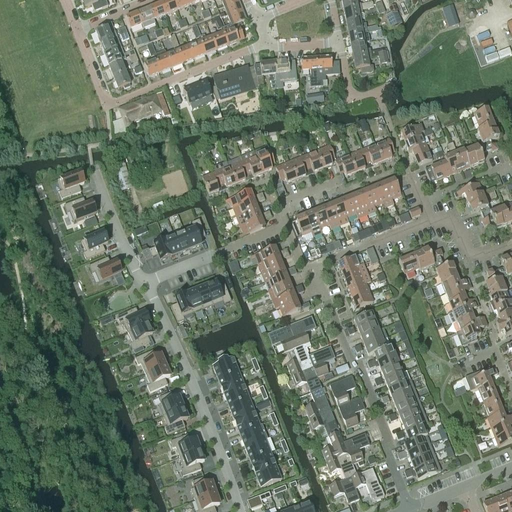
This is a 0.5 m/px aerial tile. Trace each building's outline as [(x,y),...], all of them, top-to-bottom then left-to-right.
[(81,0),(85,9),(91,7),(94,13),(107,8),(104,0),(81,0)] [(161,5),(166,17),(177,12),(173,0),(161,5)] [(173,0),(177,12),(189,7),(185,0),(173,0)] [(340,0),(343,12),(361,8),(361,11),(362,11),(367,10),(366,4),(361,5),(360,4),(356,5),(355,0),(340,0)] [(223,8),(225,13),(227,18),(241,12),(237,2),(223,8)] [(385,13),(381,3),(375,6),(379,16),(385,13)] [(149,10),(154,21),(166,17),(161,5),(149,10)] [(458,26),(452,7),(442,11),(448,29),(458,26)] [(343,12),(345,23),(359,21),(358,15),(362,14),(362,11),(361,11),(361,8),(343,12)] [(137,14),(144,30),(155,25),(153,21),(154,21),(149,10),(137,14)] [(241,27),(240,24),(245,22),(241,12),(227,18),(230,26),(231,28),(233,27),(235,30),(238,29),(241,27)] [(130,30),(142,26),(143,30),(144,30),(137,14),(126,19),(130,30)] [(392,14),(385,17),(390,30),(400,26),(395,14),(392,14)] [(213,21),(216,27),(218,32),(220,31),(223,30),(222,29),(218,19),(213,21)] [(345,23),(348,35),(365,32),(366,35),(367,35),(372,34),(371,28),(370,29),(369,25),(360,26),(359,21),(345,23)] [(222,35),(227,48),(243,41),(238,29),(235,30),(233,27),(231,28),(230,26),(222,29),(223,30),(220,31),(222,35)] [(95,34),(99,45),(111,40),(107,29),(95,34)] [(118,32),(120,37),(127,35),(124,29),(118,32)] [(469,38),(481,68),(500,61),(488,31),(469,38)] [(348,35),(350,47),(364,45),(363,39),(368,38),(367,35),(366,35),(365,32),(348,35)] [(199,44),(205,57),(216,52),(210,39),(205,41),(203,36),(200,37),(198,34),(193,36),(195,41),(198,40),(199,44)] [(122,43),(129,40),(127,35),(120,37),(122,43)] [(210,39),(216,52),(227,48),(222,35),(210,39)] [(99,45),(104,56),(116,51),(111,40),(99,45)] [(188,48),(193,61),(205,57),(199,44),(188,48)] [(350,47),(352,60),(370,56),(371,59),(377,58),(376,52),(366,54),(364,45),(350,47)] [(177,53),(182,66),(193,61),(188,48),(177,53)] [(104,56),(108,67),(120,62),(121,63),(126,61),(123,56),(118,58),(116,51),(104,56)] [(381,51),(376,52),(377,58),(378,57),(380,66),(387,64),(385,53),(382,54),(381,51)] [(166,57),(171,70),(182,66),(177,53),(166,57)] [(372,62),(371,59),(370,56),(352,60),(355,72),(360,71),(361,76),(373,73),(372,68),(369,68),(368,63),(372,62)] [(133,71),(140,68),(135,57),(128,59),(131,66),(133,71)] [(155,61),(160,74),(171,70),(166,57),(155,61)] [(330,58),(315,59),(318,88),(322,88),(322,83),(325,83),(325,78),(339,76),(338,63),(331,64),(330,58)] [(315,59),(300,60),(301,73),(310,72),(310,78),(308,78),(309,89),(318,88),(315,59)] [(143,66),(148,79),(160,74),(155,61),(143,66)] [(108,67),(112,78),(125,74),(121,63),(120,62),(108,67)] [(287,62),(274,64),(277,91),(282,90),(281,84),(296,83),(294,63),(288,64),(287,62)] [(260,66),(254,67),(255,79),(261,78),(268,77),(269,83),(270,83),(271,92),(277,91),(274,64),(260,66)] [(135,77),(142,74),(140,68),(133,71),(135,77)] [(222,101),(254,91),(247,69),(215,79),(222,101)] [(129,84),(125,74),(112,78),(117,89),(122,87),(124,90),(129,87),(128,85),(129,84)] [(205,83),(182,92),(188,107),(190,106),(210,98),(211,98),(205,83)] [(322,95),(310,98),(311,106),(324,104),(322,95)] [(120,110),(123,119),(111,124),(113,138),(127,135),(126,130),(134,126),(132,122),(140,119),(140,121),(161,113),(164,119),(169,117),(162,96),(157,97),(157,96),(120,110)] [(482,145),(464,153),(463,153),(470,169),(483,164),(480,155),(490,151),(491,154),(491,153),(492,154),(497,152),(495,146),(493,147),(491,143),(499,139),(487,110),(473,116),(479,131),(477,132),(482,145)] [(400,135),(404,144),(422,137),(421,135),(418,127),(400,135)] [(422,137),(404,144),(408,154),(412,152),(426,147),(423,140),(428,138),(425,133),(421,135),(422,137)] [(375,146),(382,163),(391,160),(390,156),(394,154),(389,141),(375,146)] [(361,152),(367,165),(371,163),(372,167),(382,163),(375,146),(361,152)] [(254,152),(263,175),(272,171),(270,167),(275,165),(270,152),(269,152),(267,147),(254,152)] [(315,153),(323,170),(332,166),(330,162),(334,160),(329,147),(315,153)] [(412,152),(418,167),(432,162),(426,147),(412,152)] [(445,163),(451,177),(460,173),(453,155),(457,154),(455,149),(449,152),(451,156),(444,159),(445,163)] [(453,155),(460,173),(470,169),(463,153),(464,153),(463,151),(457,154),(453,155)] [(248,176),(247,176),(249,180),(253,178),(253,179),(263,175),(254,152),(240,158),(242,163),(243,163),(248,176)] [(348,157),(355,174),(365,170),(363,166),(367,165),(361,152),(348,157)] [(440,152),(435,154),(436,154),(435,154),(437,160),(443,158),(441,152),(440,152)] [(303,158),(308,171),(312,170),(314,174),(323,170),(315,153),(303,158)] [(346,178),(355,174),(348,157),(334,163),(340,176),(344,174),(346,178)] [(122,158),(111,161),(121,193),(132,189),(122,158)] [(289,164),(296,181),(305,177),(304,173),(308,171),(303,158),(289,164)] [(216,174),(221,186),(225,185),(227,189),(237,185),(230,168),(229,169),(226,162),(213,168),(215,174),(216,174)] [(230,168),(237,185),(246,182),(244,177),(247,176),(248,176),(243,163),(242,163),(230,168)] [(424,171),(430,185),(451,177),(445,163),(424,171)] [(287,185),(296,181),(289,164),(276,169),(281,182),(286,180),(287,185)] [(78,188),(85,185),(80,173),(58,182),(62,193),(59,194),(61,201),(81,194),(78,188)] [(217,188),(221,186),(216,174),(215,174),(203,179),(210,197),(219,193),(217,188)] [(385,184),(392,201),(401,197),(394,180),(385,184)] [(383,205),(382,205),(384,210),(393,206),(391,201),(392,201),(385,184),(376,187),(383,205)] [(464,196),(471,215),(480,212),(484,222),(481,223),(482,223),(481,224),(483,229),(489,227),(488,224),(492,222),(496,230),(511,223),(511,204),(490,214),(478,185),(453,195),(455,200),(464,196)] [(367,191),(374,208),(382,205),(383,205),(376,187),(367,191)] [(358,194),(367,217),(376,213),(374,208),(367,191),(358,194)] [(230,203),(233,210),(254,202),(250,192),(225,202),(226,204),(230,203)] [(356,215),(355,216),(357,221),(367,217),(358,194),(349,198),(356,215)] [(340,202),(347,219),(355,216),(356,215),(349,198),(340,202)] [(91,204),(85,206),(83,200),(64,207),(66,213),(69,212),(73,224),(96,216),(91,204)] [(233,221),(236,219),(257,210),(254,202),(233,210),(236,217),(232,219),(233,220),(233,221)] [(331,205),(340,228),(348,224),(346,219),(347,219),(340,202),(331,205)] [(329,226),(328,226),(330,231),(340,228),(331,205),(322,209),(329,226)] [(313,212),(320,229),(328,226),(329,226),(322,209),(313,212)] [(409,213),(412,220),(421,216),(418,209),(409,213)] [(236,229),(240,228),(261,219),(257,210),(236,219),(239,226),(236,227),(236,229)] [(311,233),(310,233),(312,239),(322,235),(319,230),(320,229),(313,212),(304,216),(311,233)] [(310,233),(311,233),(304,216),(295,220),(297,226),(292,228),(294,233),(299,231),(302,237),(310,233)] [(265,229),(261,219),(240,228),(243,235),(239,237),(240,239),(265,229)] [(205,238),(199,222),(191,225),(193,227),(183,231),(191,251),(201,247),(199,240),(205,238)] [(136,238),(147,233),(144,226),(133,231),(136,238)] [(191,251),(183,231),(173,235),(181,255),(191,251)] [(102,248),(108,245),(103,233),(81,243),(86,253),(83,255),(86,262),(105,253),(102,248)] [(181,255),(173,235),(162,239),(170,259),(181,255)] [(170,259),(162,239),(152,243),(160,263),(170,259)] [(254,260),(257,266),(288,254),(286,251),(281,253),(277,251),(276,251),(275,248),(258,255),(250,259),(250,261),(254,260)] [(146,261),(152,259),(148,250),(142,253),(146,261)] [(366,253),(370,264),(377,261),(373,250),(366,253)] [(398,262),(404,276),(419,270),(420,273),(434,267),(445,295),(469,285),(468,281),(459,285),(452,266),(444,269),(440,259),(442,258),(442,257),(440,252),(434,254),(435,257),(431,259),(427,250),(398,262)] [(288,254),(257,266),(260,275),(283,267),(279,258),(281,257),(282,261),(289,258),(288,254)] [(493,283),(484,286),(490,300),(506,293),(501,280),(511,276),(511,256),(499,262),(503,270),(493,274),(492,272),(491,272),(486,274),(488,279),(491,278),(493,283)] [(116,263),(110,265),(107,259),(88,268),(91,275),(94,273),(99,285),(101,284),(121,275),(116,263)] [(337,266),(341,275),(364,266),(363,265),(358,267),(355,259),(337,266)] [(364,266),(341,275),(345,284),(367,275),(364,266)] [(260,275),(264,284),(286,275),(283,267),(260,275)] [(264,284),(264,285),(268,293),(290,284),(286,275),(264,284)] [(367,275),(345,284),(348,293),(366,286),(366,285),(371,283),(367,275)] [(231,303),(224,287),(218,289),(216,283),(215,283),(205,287),(213,307),(223,303),(224,306),(231,303)] [(268,293),(271,302),(293,293),(290,284),(268,293)] [(469,285),(445,295),(448,304),(465,298),(463,293),(471,290),(469,285)] [(348,293),(352,302),(369,295),(366,286),(348,293)] [(213,307),(205,287),(195,291),(203,311),(213,307)] [(203,311),(195,291),(185,295),(193,315),(203,311)] [(271,302),(272,303),(275,311),(280,309),(297,302),(293,293),(271,302)] [(488,307),(490,311),(510,302),(511,305),(511,298),(509,300),(506,293),(490,300),(492,305),(488,307)] [(193,315),(185,295),(175,299),(174,300),(176,306),(170,308),(177,324),(184,321),(183,319),(193,315)] [(373,304),(369,295),(352,302),(356,311),(373,304)] [(448,304),(452,314),(477,304),(475,300),(467,303),(465,298),(448,304)] [(301,311),(297,302),(280,309),(283,318),(301,311)] [(495,314),(497,319),(511,313),(511,307),(511,305),(510,302),(490,311),(491,315),(495,314)] [(451,325),(456,323),(472,317),(471,312),(479,309),(477,304),(452,314),(447,316),(451,325)] [(149,324),(144,313),(138,316),(135,310),(117,319),(120,325),(123,324),(128,335),(148,325),(149,325),(149,324)] [(495,325),(497,330),(511,323),(511,313),(497,319),(499,324),(495,325)] [(353,321),(357,329),(360,328),(375,322),(371,314),(353,321)] [(456,323),(460,333),(471,328),(485,323),(483,319),(474,322),(472,317),(456,323)] [(290,328),(298,349),(305,346),(310,345),(305,334),(316,329),(311,318),(289,327),(290,328)] [(357,329),(361,339),(378,332),(375,322),(360,328),(357,329)] [(487,328),(485,323),(471,328),(460,333),(456,335),(461,348),(477,342),(476,338),(480,336),(478,331),(487,328)] [(511,335),(511,323),(497,330),(499,334),(503,333),(505,339),(511,335)] [(153,335),(148,325),(128,335),(132,344),(129,345),(133,353),(150,344),(147,338),(153,335)] [(183,340),(187,339),(182,327),(178,329),(183,340)] [(272,347),(279,344),(283,355),(287,353),(287,354),(293,351),(298,349),(290,328),(289,327),(267,336),(272,347)] [(378,332),(361,339),(364,348),(382,341),(387,339),(383,330),(378,332)] [(368,357),(374,355),(374,354),(385,350),(382,341),(364,348),(368,357)] [(286,366),(291,377),(313,368),(308,357),(309,357),(305,346),(298,349),(293,351),(297,362),(286,366)] [(511,352),(511,354),(511,346),(501,351),(502,355),(511,352)] [(374,355),(377,364),(395,357),(391,347),(385,350),(374,354),(374,355)] [(308,357),(313,368),(317,379),(323,377),(325,382),(330,380),(324,364),(334,360),(330,349),(309,357),(308,357)] [(165,367),(160,356),(155,358),(152,352),(134,360),(137,367),(140,366),(145,376),(160,370),(165,367)] [(377,364),(381,373),(398,366),(395,357),(377,364)] [(238,373),(233,360),(212,368),(218,381),(238,373)] [(381,373),(385,382),(402,375),(398,366),(381,373)] [(170,378),(165,367),(160,370),(145,376),(149,386),(147,388),(150,395),(167,387),(164,381),(170,378)] [(306,384),(310,394),(322,390),(317,379),(313,368),(291,377),(295,388),(306,384)] [(470,393),(477,390),(476,390),(491,384),(489,379),(497,376),(495,371),(481,377),(479,373),(464,379),(470,393)] [(244,387),(238,373),(218,381),(223,395),(244,387)] [(385,382),(388,390),(406,384),(405,383),(402,375),(385,382)] [(329,387),(338,409),(349,405),(349,404),(345,394),(356,390),(351,378),(329,387)] [(406,384),(388,390),(392,400),(414,391),(410,381),(405,383),(406,384)] [(476,390),(477,390),(483,405),(497,399),(491,384),(476,390)] [(249,400),(244,387),(223,395),(228,408),(249,400)] [(303,410),(308,421),(330,412),(322,390),(310,394),(314,406),(303,410)] [(414,391),(392,400),(395,408),(417,399),(414,391)] [(183,409),(179,398),(173,401),(170,394),(158,399),(161,406),(158,407),(163,418),(178,412),(183,409)] [(395,408),(399,417),(421,409),(417,399),(395,408)] [(486,421),(498,449),(511,444),(511,446),(511,436),(509,428),(511,426),(511,416),(505,419),(497,399),(483,405),(489,420),(486,421)] [(254,413),(249,400),(228,408),(234,422),(254,413)] [(360,400),(349,404),(349,405),(338,409),(346,431),(358,426),(354,415),(364,411),(360,400)] [(182,423),(188,420),(183,409),(178,412),(163,418),(167,428),(164,429),(167,436),(184,429),(182,423)] [(421,409),(399,417),(402,426),(424,417),(421,409)] [(323,428),(327,438),(339,433),(330,412),(308,421),(312,432),(323,428)] [(260,427),(254,413),(234,422),(239,435),(260,427)] [(402,426),(406,435),(423,428),(428,426),(424,417),(402,426)] [(265,440),(260,427),(239,435),(244,449),(265,440)] [(406,435),(409,444),(410,444),(421,439),(421,440),(426,438),(427,437),(423,428),(406,435)] [(320,453),(325,464),(348,455),(343,445),(339,433),(327,438),(331,449),(320,453)] [(200,452),(196,441),(190,443),(187,436),(169,443),(172,451),(177,449),(181,458),(200,452)] [(343,445),(348,455),(352,467),(363,462),(359,452),(370,447),(365,436),(343,445)] [(404,446),(405,451),(407,456),(430,447),(426,438),(421,440),(421,439),(410,444),(409,444),(404,446)] [(270,454),(265,440),(244,449),(249,462),(270,454)] [(430,447),(407,456),(411,464),(433,455),(430,447)] [(199,466),(204,463),(200,452),(181,458),(185,469),(180,471),(182,478),(201,471),(199,466)] [(276,467),(270,454),(249,462),(255,476),(276,467)] [(345,482),(351,480),(357,478),(357,477),(352,467),(348,455),(325,464),(329,476),(341,471),(345,482)] [(411,464),(415,474),(437,465),(433,455),(411,464)] [(440,474),(437,465),(415,474),(418,483),(440,474)] [(281,481),(276,467),(255,476),(260,489),(281,481)] [(355,491),(365,487),(372,504),(383,499),(372,471),(357,477),(357,478),(351,480),(355,491)] [(215,495),(211,484),(206,486),(203,479),(191,484),(193,490),(192,490),(197,502),(215,495)] [(359,501),(355,491),(351,480),(345,482),(328,489),(332,500),(344,495),(348,506),(359,501)] [(511,511),(511,493),(503,497),(508,511),(511,511)] [(214,511),(214,508),(219,506),(216,495),(215,495),(197,502),(200,511),(199,511),(214,511)] [(493,501),(497,511),(508,511),(503,497),(493,501)] [(483,505),(485,511),(497,511),(493,501),(483,505)] [(310,511),(307,502),(297,506),(299,511),(310,511)]
